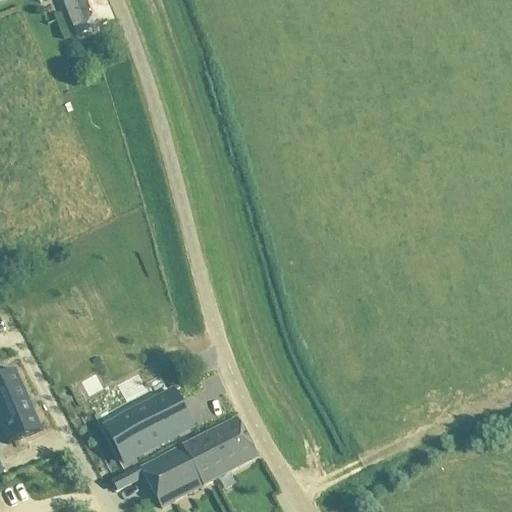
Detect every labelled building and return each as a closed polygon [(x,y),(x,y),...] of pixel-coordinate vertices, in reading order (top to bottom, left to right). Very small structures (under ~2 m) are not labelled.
[(61,0),(77,37),(111,23),(102,0),(61,0)] [(115,370),(64,400),(78,425),(130,394),(115,370)] [(14,372),(0,378),(0,429),(8,447),(41,433),(14,372)] [(167,398),(115,426),(134,461),(187,433),(167,398)] [(182,449),(140,474),(160,509),(203,488),(257,459),(235,420),(182,449)] [(136,469),(111,483),(117,494),(142,480),(136,469)]
